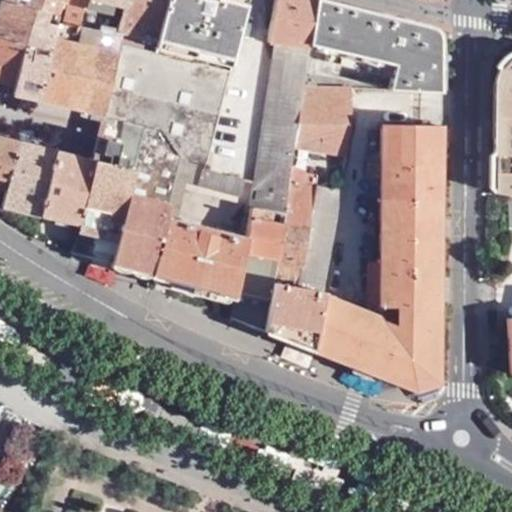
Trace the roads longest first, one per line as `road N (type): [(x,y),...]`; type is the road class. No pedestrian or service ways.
road 1 (residential): [(0,237),(197,352),(349,412),(456,440)]
road 2 (residential): [(456,440),(464,391),(468,11)]
